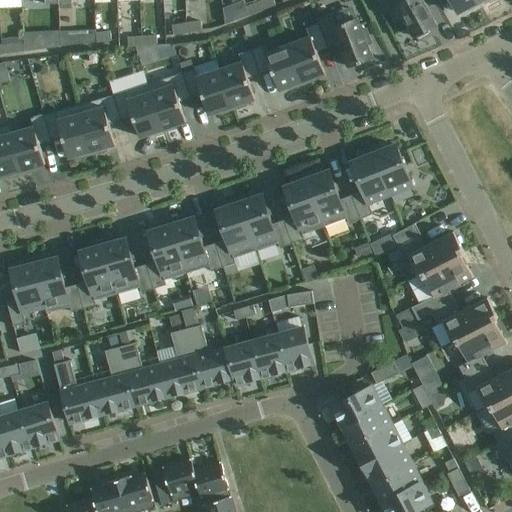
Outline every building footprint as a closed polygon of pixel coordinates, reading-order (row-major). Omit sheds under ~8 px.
[(273,0),(265,0),(259,3),(262,11),(276,6),(273,0)] [(393,0),(399,9),(396,11),(402,22),(405,20),(414,37),(416,36),(418,39),(429,33),(427,30),(436,26),(422,0),(393,0)] [(450,0),(458,14),(466,9),(468,12),(480,5),(477,0),(450,0)] [(262,11),(259,3),(245,8),(249,16),(262,11)] [(330,15),(317,20),(318,24),(328,49),(340,44),(349,68),(373,59),(368,46),(372,44),(366,30),(362,31),(357,18),(335,27),(330,15)] [(81,22),(81,33),(98,33),(98,22),(81,22)] [(201,22),(186,24),(188,33),(202,31),(201,22)] [(188,33),(186,24),(172,26),(173,36),(188,33)] [(310,38),(288,46),(303,86),(317,80),(315,77),(325,74),(317,53),(328,49),(318,24),(306,29),(310,38)] [(110,32),(96,34),(97,43),(112,41),(110,32)] [(157,36),(142,37),(143,47),(155,46),(158,46),(157,36)] [(143,47),(142,37),(128,39),(129,48),(143,47)] [(23,43),(1,46),(3,55),(23,52),(23,43)] [(158,46),(155,46),(160,59),(174,54),(171,45),(158,46)] [(264,46),(251,51),(260,76),(272,71),(279,91),(289,87),(290,91),(303,86),(288,46),(266,54),(264,46)] [(241,63),(220,70),(233,111),(246,107),(245,103),(255,100),(248,80),(260,76),(251,51),(239,55),(241,63)] [(27,54),(12,55),(13,69),(28,68),(27,54)] [(162,61),(126,71),(130,84),(166,74),(162,61)] [(191,62),(180,66),(182,74),(193,70),(191,62)] [(193,70),(182,74),(191,99),(202,95),(209,115),(218,112),(219,115),(233,111),(220,70),(198,78),(195,69),(193,70)] [(182,74),(148,85),(163,130),(186,123),(179,103),(191,99),(182,74)] [(126,92),(114,96),(121,121),(134,118),(140,138),(163,130),(148,85),(126,92)] [(101,100),(79,106),(92,155),(106,151),(105,148),(115,145),(109,125),(121,121),(114,96),(101,100)] [(79,106),(44,116),(51,141),(62,138),(68,158),(78,155),(79,159),(92,155),(79,106)] [(33,128),(12,134),(23,175),(36,171),(35,167),(45,165),(39,144),(51,141),(44,116),(31,119),(33,128)] [(23,175),(12,134),(10,125),(0,128),(0,177),(8,175),(9,178),(23,175)] [(372,148),(390,195),(412,186),(396,146),(388,149),(386,144),(373,149),(372,148)] [(390,195),(372,148),(371,149),(371,150),(358,155),(360,160),(352,163),(363,192),(352,196),(361,220),(372,215),(368,204),(390,195)] [(306,174),(305,174),(325,227),(347,219),(348,224),(361,220),(352,196),(340,200),(330,172),(321,175),(319,170),(306,175),(306,174)] [(325,227),(305,174),(304,174),(305,175),(291,180),(293,185),(285,188),(295,217),(284,221),(292,245),(304,240),(302,235),(325,227)] [(238,197),(256,251),(278,244),(280,249),(292,245),(284,221),(272,225),(262,196),(254,199),(252,194),(239,198),(238,197)] [(256,251),(238,197),(237,198),(237,199),(224,203),(226,208),(217,211),(227,240),(215,244),(223,268),(235,264),(234,259),(256,251)] [(171,219),(170,219),(187,274),(209,267),(211,272),(223,268),(215,244),(204,248),(195,218),(186,221),(185,216),(171,220),(171,219)] [(187,274),(170,219),(169,220),(170,221),(156,225),(158,230),(149,233),(158,262),(146,265),(154,290),(166,286),(164,281),(187,274)] [(398,247),(420,236),(421,235),(415,224),(393,236),(398,247)] [(426,246),(420,236),(398,247),(397,248),(403,259),(409,256),(419,275),(464,252),(453,232),(426,246)] [(102,240),(117,294),(140,288),(141,293),(154,290),(146,265),(135,269),(126,239),(118,242),(116,237),(103,241),(102,240)] [(117,294),(102,240),(101,240),(101,241),(88,245),(89,250),(80,253),(89,282),(77,285),(84,309),(96,306),(94,301),(117,294)] [(464,253),(464,252),(419,275),(419,276),(422,274),(434,297),(411,308),(418,320),(454,301),(449,290),(473,278),(461,254),(464,253)] [(34,258),(33,258),(46,307),(45,307),(46,314),(70,308),(71,313),(84,309),(77,285),(65,288),(58,259),(49,261),(48,256),(34,259),(34,258)] [(46,307),(33,258),(32,259),(33,260),(19,263),(20,268),(11,271),(19,300),(7,303),(13,327),(26,324),(23,313),(45,307),(46,307)] [(312,292),(287,295),(289,308),(314,304),(312,292)] [(460,312),(454,301),(418,320),(418,321),(432,314),(437,325),(443,322),(453,341),(498,318),(487,298),(460,312)] [(276,299),(269,301),(273,313),(280,311),(276,299)] [(253,305),(243,308),(246,318),(256,315),(253,305)] [(246,318),(243,308),(233,311),(236,321),(246,318)] [(148,322),(152,332),(168,327),(164,317),(148,322)] [(498,319),(498,318),(453,341),(453,342),(456,340),(468,362),(459,367),(465,379),(488,367),(482,357),(507,344),(495,320),(498,319)] [(202,326),(186,330),(202,388),(234,379),(227,349),(228,349),(227,348),(209,353),(202,326)] [(304,328),(278,335),(287,371),(314,364),(304,328)] [(202,388),(186,330),(171,334),(178,362),(161,366),(169,396),(202,388)] [(287,371),(278,335),(252,342),(262,378),(287,371)] [(262,378),(252,342),(228,349),(227,349),(234,379),(236,385),(262,378)] [(136,343),(121,347),(136,405),(169,396),(161,366),(144,371),(136,343)] [(136,405),(121,347),(105,352),(113,379),(95,384),(103,414),(136,405)] [(74,353),(77,378),(95,375),(91,350),(74,353)] [(406,355),(394,362),(399,373),(412,367),(406,355)] [(428,357),(413,365),(429,397),(444,389),(428,357)] [(70,423),(103,414),(95,384),(78,389),(70,361),(54,365),(70,423)] [(394,362),(371,373),(377,385),(399,373),(394,362)] [(9,367),(11,377),(21,374),(19,365),(9,367)] [(11,377),(9,367),(0,369),(0,373),(1,379),(11,377)] [(511,368),(494,378),(488,367),(465,379),(471,391),(477,388),(487,407),(511,394),(511,368)] [(422,385),(413,390),(418,399),(423,409),(432,404),(427,395),(422,385)] [(371,387),(333,406),(343,426),(382,406),(371,387)] [(511,394),(487,407),(487,408),(490,406),(502,429),(493,433),(498,444),(496,446),(511,438),(511,394)] [(49,404),(23,412),(33,447),(60,439),(49,404)] [(391,426),(382,406),(343,426),(353,446),(391,426)] [(451,406),(437,413),(452,443),(465,437),(451,406)] [(33,447),(23,412),(0,418),(0,427),(8,455),(33,447)] [(423,422),(428,431),(437,427),(432,418),(423,422)] [(401,445),(391,426),(353,446),(363,465),(401,445)] [(0,457),(8,455),(0,427),(0,457)] [(441,436),(437,427),(428,431),(432,440),(441,436)] [(511,438),(496,446),(502,459),(506,457),(511,468),(511,438)] [(411,464),(401,445),(363,465),(373,484),(411,464)] [(479,452),(467,454),(474,489),(487,486),(479,452)] [(201,494),(194,470),(191,459),(163,467),(165,476),(168,485),(171,494),(173,502),(200,494),(201,494)] [(445,464),(450,473),(458,469),(459,469),(454,459),(445,464)] [(200,494),(203,506),(231,497),(221,462),(194,470),(201,494),(200,494)] [(421,483),(411,464),(373,484),(383,503),(421,483)] [(163,467),(151,471),(154,479),(165,476),(163,467)] [(458,469),(450,473),(447,474),(459,497),(470,491),(458,469)] [(132,476),(118,480),(127,511),(141,511),(156,508),(145,473),(132,477),(132,476)] [(165,476),(154,479),(156,489),(168,485),(165,476)] [(127,511),(118,480),(103,484),(104,485),(91,489),(93,498),(97,511),(127,511)] [(431,503),(421,483),(383,503),(387,511),(417,511),(431,503)] [(168,485),(156,489),(159,497),(171,494),(168,485)] [(171,494),(159,497),(162,506),(173,502),(171,494)] [(235,511),(231,497),(203,506),(205,511),(235,511)] [(97,511),(93,498),(67,506),(68,511),(97,511)]
